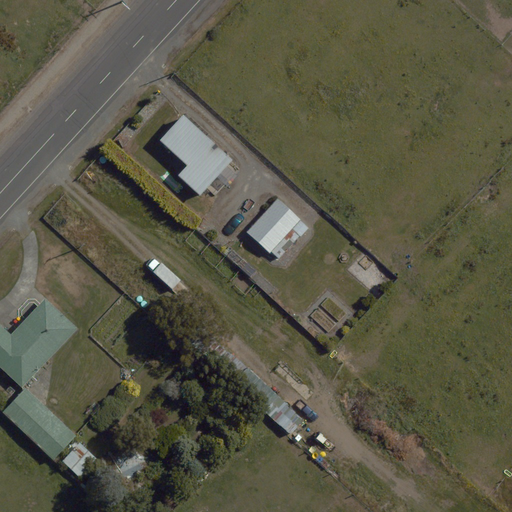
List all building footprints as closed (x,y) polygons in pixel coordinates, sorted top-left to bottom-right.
[(186,153),(157,183),(183,208),(173,218),(201,244),(239,204),(186,153)] [(303,222),(278,200),(245,238),(270,260),(303,222)] [(0,411),(12,423),(66,367),(29,331),(20,340),(33,353),(6,381),(0,375),(0,411)] [(305,424),(232,357),(219,371),(292,439),(305,424)] [(337,428),(321,411),(306,424),(303,427),(319,445),(337,428)] [(65,477),(20,433),(0,453),(0,462),(40,502),(65,477)] [(101,463),(81,443),(59,464),(79,484),(101,463)]
